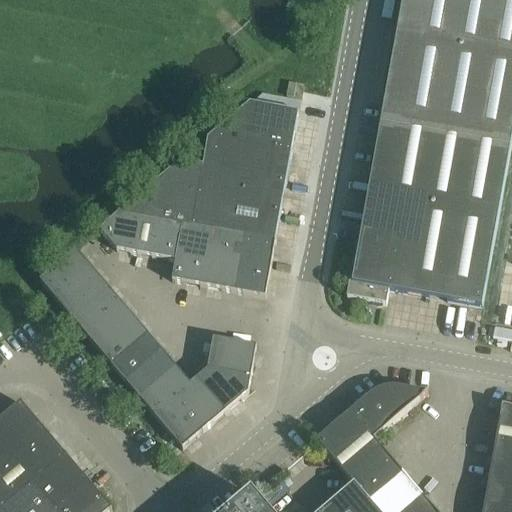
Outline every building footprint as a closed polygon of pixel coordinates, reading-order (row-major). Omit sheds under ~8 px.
[(381,105),(378,125),(380,126),(511,148),(511,0),(402,0),(384,106),(381,105)] [(288,86),(286,99),(300,102),(302,94),(303,89),(288,86)] [(251,107),(207,143),(292,158),(300,115),(251,107)] [(357,246),(347,301),(386,308),(389,294),(482,311),(511,152),(511,148),(380,126),(359,247),(357,246)] [(184,163),(179,167),(287,186),(292,158),(207,143),(203,166),(184,163)] [(179,167),(150,192),(282,215),(287,186),(179,167)] [(150,192),(118,219),(140,223),(163,227),(185,231),(217,236),(276,247),(276,246),(282,215),(150,192)] [(118,219),(103,233),(106,236),(119,253),(134,256),(140,223),(118,219)] [(140,223),(134,256),(157,260),(163,227),(140,223)] [(163,227),(157,260),(179,264),(185,231),(163,227)] [(179,264),(175,285),(207,290),(215,247),(217,236),(185,231),(179,264)] [(217,236),(215,247),(245,252),(274,258),(276,247),(217,236)] [(215,247),(207,290),(237,296),(245,252),(215,247)] [(245,252),(237,296),(266,301),(274,258),(245,252)] [(80,253),(43,284),(58,302),(94,271),(82,256),(80,253)] [(94,271),(58,302),(72,318),(109,288),(94,271)] [(109,288),(72,318),(86,335),(123,304),(109,288)] [(123,304),(86,335),(100,352),(137,321),(123,304)] [(137,321),(100,352),(114,369),(151,338),(137,321)] [(236,324),(234,335),(251,338),(253,328),(236,324)] [(151,338),(114,369),(128,386),(165,355),(151,338)] [(210,373),(253,381),(259,350),(216,342),(210,373)] [(165,355),(128,386),(143,403),(179,372),(165,355)] [(179,372),(143,403),(157,420),(180,400),(194,389),(193,388),(179,372)] [(210,373),(201,381),(230,415),(251,397),(253,381),(210,373)] [(194,389),(180,400),(207,433),(230,415),(201,381),(193,388),(194,389)] [(370,398),(350,415),(374,443),(429,396),(398,391),(392,391),(386,391),(381,393),(375,395),(370,398)] [(180,400),(157,420),(185,453),(207,433),(180,400)] [(23,405),(0,423),(0,430),(20,454),(46,432),(23,405)] [(511,411),(503,410),(497,445),(511,448),(511,411)] [(317,443),(317,444),(347,480),(380,451),(374,443),(350,415),(317,443)] [(0,430),(0,470),(20,454),(0,430)] [(20,454),(0,470),(0,481),(17,502),(33,488),(68,459),(46,432),(20,454)] [(511,448),(497,445),(490,481),(511,484),(511,448)] [(380,451),(347,480),(354,487),(371,507),(404,478),(380,451)] [(68,459),(33,488),(52,511),(59,511),(90,486),(68,459)] [(404,478),(371,507),(375,511),(404,511),(421,498),(404,478)] [(0,511),(4,511),(17,502),(0,481),(0,511)] [(511,511),(511,484),(490,481),(485,511),(511,511)] [(111,511),(90,486),(59,511),(111,511)] [(354,487),(325,511),(375,511),(371,507),(354,487)] [(17,502),(4,511),(52,511),(33,488),(17,502)] [(265,511),(252,497),(245,503),(245,504),(235,511),(265,511)] [(433,511),(421,498),(404,511),(433,511)]
